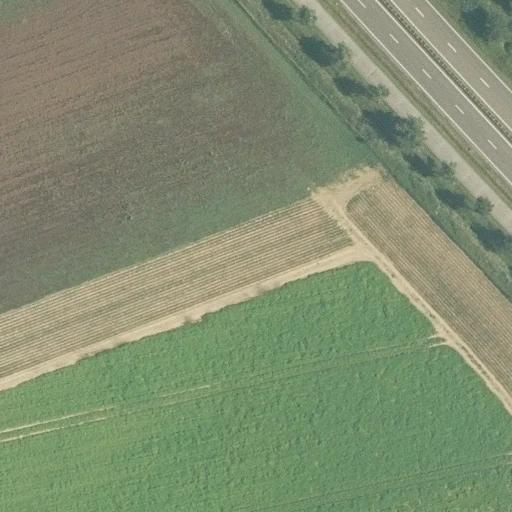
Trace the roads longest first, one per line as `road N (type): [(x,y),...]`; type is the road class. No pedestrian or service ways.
road 1 (unclassified): [(511,230),(297,0)]
road 2 (primary): [(348,0),(511,170)]
road 3 (primary): [(511,109),(408,0)]
